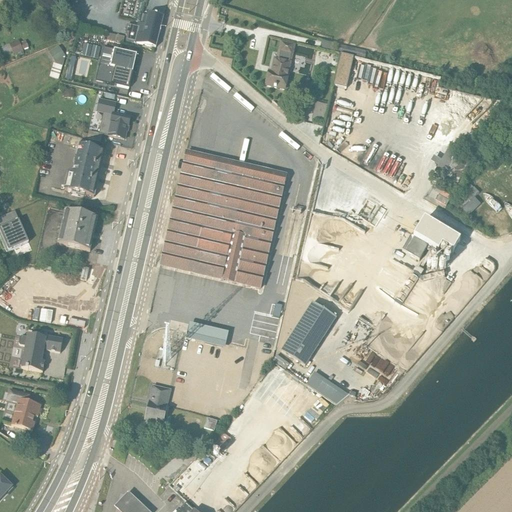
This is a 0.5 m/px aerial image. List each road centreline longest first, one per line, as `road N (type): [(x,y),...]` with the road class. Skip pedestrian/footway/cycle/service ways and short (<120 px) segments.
road 1 (primary): [(68,511),(108,402),(188,56)]
road 2 (unclassified): [(188,56),(211,61),(314,149),(509,261)]
road 3 (unclassified): [(509,261),(391,399),(378,408),(343,408),(243,511)]
road 4 (primary): [(149,152),(96,380),(43,511)]
road 5 (unknown): [(330,374),(418,175),(408,140),(368,116)]
road 6 (primary): [(181,0),(149,152)]
road 7 (unknown): [(213,511),(214,498),(292,396)]
